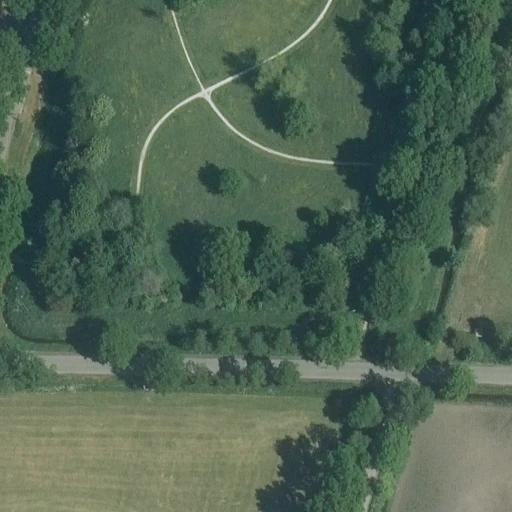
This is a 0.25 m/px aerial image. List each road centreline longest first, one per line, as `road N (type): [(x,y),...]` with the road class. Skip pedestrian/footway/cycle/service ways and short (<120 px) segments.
road 1 (unclassified): [(511,378),(0,365)]
road 2 (track): [(358,511),(394,374)]
